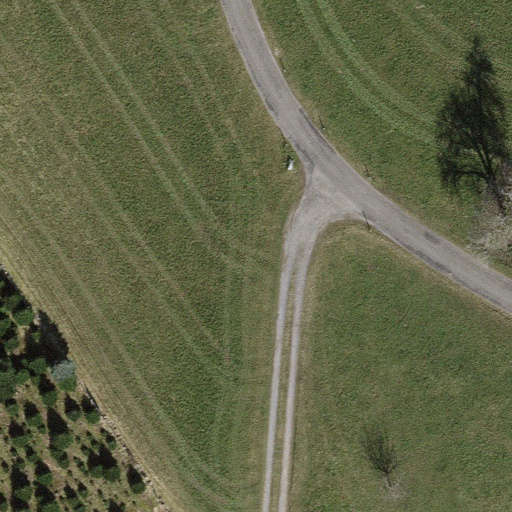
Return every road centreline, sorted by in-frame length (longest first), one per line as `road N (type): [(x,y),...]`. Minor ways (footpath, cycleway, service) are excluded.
road 1 (unclassified): [(240,0),(282,102),(343,189),(511,297)]
road 2 (track): [(273,511),(297,243),(315,210),(343,189)]
